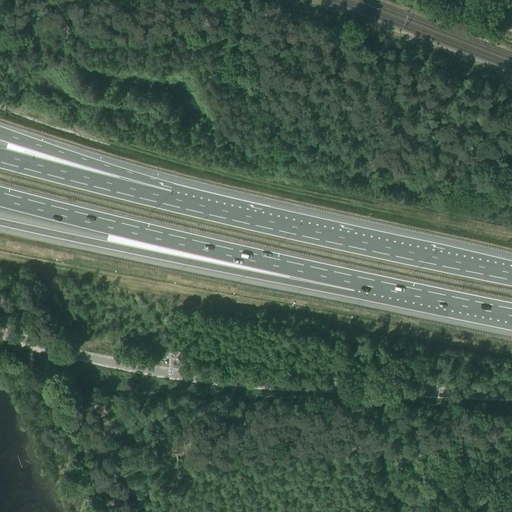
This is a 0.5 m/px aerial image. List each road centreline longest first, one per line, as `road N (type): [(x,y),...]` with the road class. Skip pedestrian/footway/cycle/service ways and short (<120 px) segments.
road 1 (unclassified): [(511,398),(185,377),(0,333)]
road 2 (motorway): [(0,196),(418,296)]
road 3 (motorway): [(0,222),(368,297),(418,296)]
road 4 (motorway): [(511,274),(169,201)]
road 5 (motorway): [(169,201),(0,132)]
road 6 (motorway): [(169,201),(0,158)]
